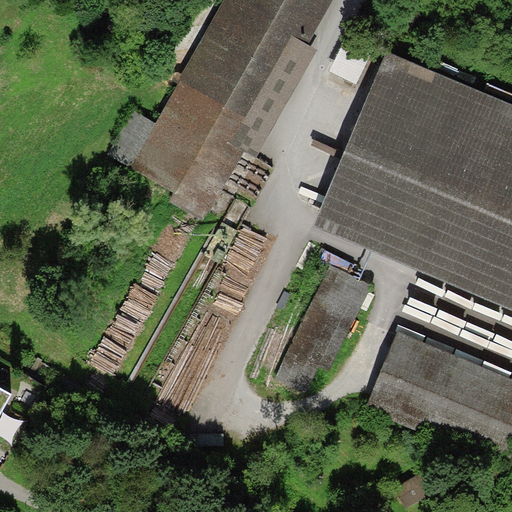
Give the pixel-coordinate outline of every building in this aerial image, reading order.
[(332,0),(226,0),(128,172),(208,218),(244,155),(253,160),(317,50),(307,45),(332,0)] [(511,107),(387,55),(313,229),(511,313),(511,107)] [(371,288),(330,268),(275,379),(306,394),(319,367),(329,372),(371,288)] [(511,456),(511,382),(399,334),(368,407),(507,467),(511,456)] [(0,419),(12,398),(0,391),(0,419)]
